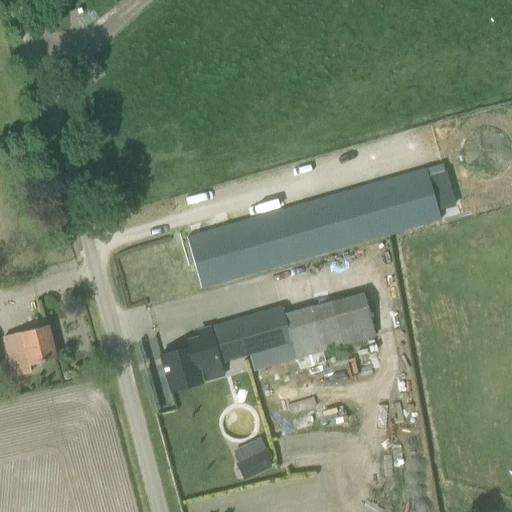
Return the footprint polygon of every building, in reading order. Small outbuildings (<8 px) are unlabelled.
[(498,170),(510,138),(478,126),(466,158),(498,170)] [(425,169),(186,238),(201,289),(439,220),(425,169)] [(281,307),(207,328),(209,335),(215,355),(218,364),(269,349),(291,343),(295,360),(375,337),(362,293),(283,316),(281,307)] [(46,326),(1,337),(12,377),(30,373),(28,366),(55,359),(46,326)] [(189,347),(159,356),(169,392),(201,384),(195,363),(205,360),(207,367),(218,364),(215,355),(209,335),(206,336),(197,339),(188,341),(189,347)] [(238,463),(235,465),(243,481),(271,467),(269,462),(272,460),(267,449),(266,449),(238,463)]
